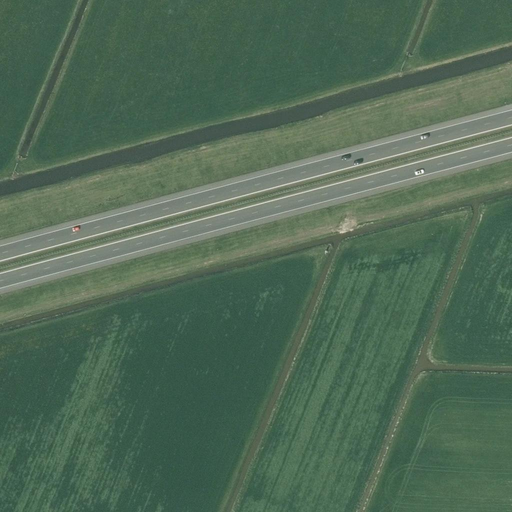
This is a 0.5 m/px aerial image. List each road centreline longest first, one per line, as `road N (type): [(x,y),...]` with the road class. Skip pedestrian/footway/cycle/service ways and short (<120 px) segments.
road 1 (motorway): [(511,117),(0,254)]
road 2 (motorway): [(0,281),(511,145)]
